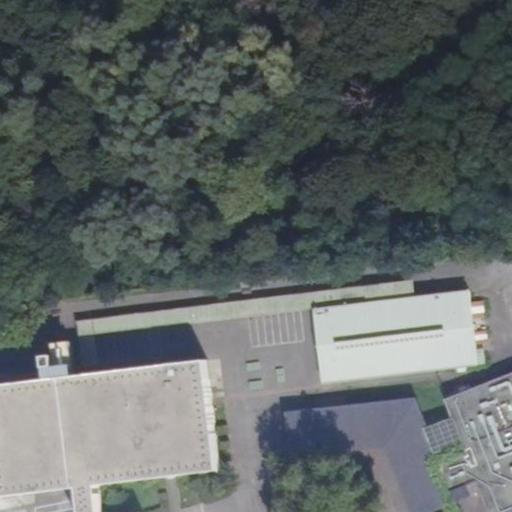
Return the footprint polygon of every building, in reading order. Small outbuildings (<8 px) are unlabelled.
[(413,283),(77,323),(85,379),(101,377),(95,338),(314,312),(415,300),(413,283)] [(478,369),(468,294),(415,300),(314,312),(323,385),(478,369)] [(103,511),(98,489),(172,478),(220,472),(214,424),(206,364),(101,377),(85,379),(53,383),(0,389),(0,487),(2,502),(78,492),(80,511),(103,511)] [(511,511),(511,374),(444,401),(452,420),(462,444),(467,458),(438,468),(449,496),(477,484),(487,511),(511,511)] [(301,412),(285,413),(290,460),(386,451),(409,511),(438,511),(446,509),(425,456),(433,454),(434,456),(462,444),(452,420),(429,429),(417,400),(301,412)]
